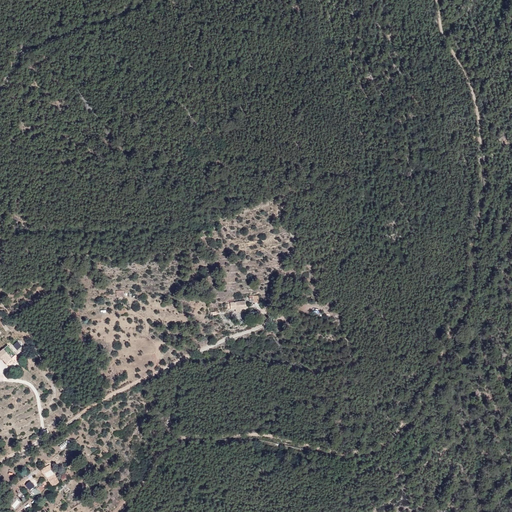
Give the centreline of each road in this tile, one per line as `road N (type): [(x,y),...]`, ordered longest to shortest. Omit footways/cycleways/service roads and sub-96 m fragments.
road 1 (track): [(118,511),(155,460),(186,437),(260,434),(381,450),(432,383),(471,274),(479,175),(475,101),(445,49),(436,0)]
road 2 (track): [(0,462),(116,392),(306,306)]
